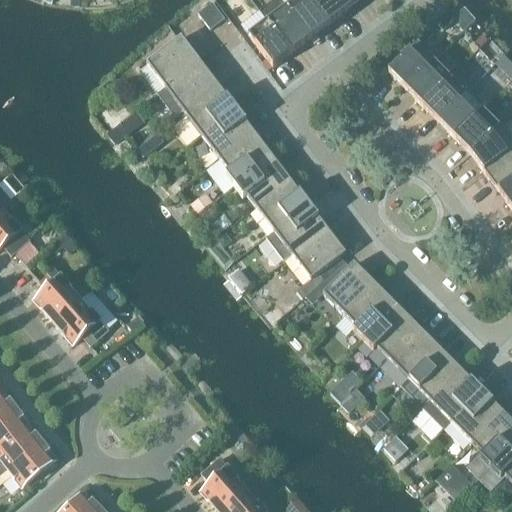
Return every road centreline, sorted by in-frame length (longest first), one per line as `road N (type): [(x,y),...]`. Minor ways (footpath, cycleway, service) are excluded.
road 1 (residential): [(282,112),(442,306),(492,350),(511,332)]
road 2 (residential): [(511,273),(330,77)]
road 3 (residential): [(89,398),(133,383),(161,399),(169,445),(148,469)]
road 4 (residential): [(89,398),(0,298)]
road 5 (residential): [(330,77),(433,0)]
